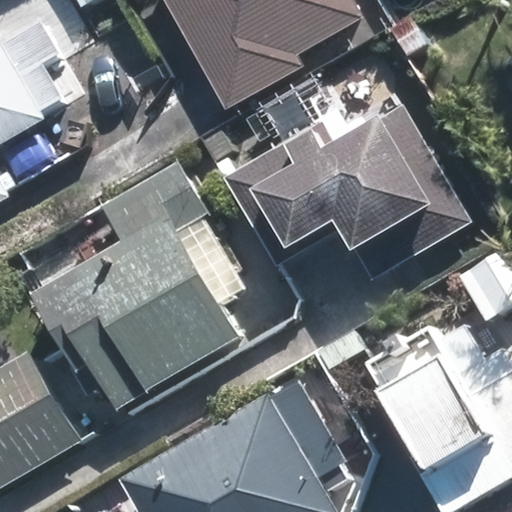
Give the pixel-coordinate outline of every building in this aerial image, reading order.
[(80,0),(87,13),(111,0),(80,0)] [(305,59),(371,21),(359,0),(169,0),(233,115),(311,70),(305,59)] [(470,0),(458,0),(418,25),(430,46),(480,16),(470,0)] [(69,60),(49,24),(9,47),(5,38),(0,41),(0,213),(21,201),(0,165),(0,155),(54,125),(50,116),(73,103),(53,69),(69,60)] [(152,36),(118,52),(139,95),(173,79),(152,36)] [(232,180),(284,270),(350,232),(380,285),(481,226),(413,109),(345,148),(332,124),(232,180)] [(236,162),(223,140),(205,150),(218,172),(236,162)] [(125,412),(250,341),(188,234),(219,217),(190,168),(112,212),(133,248),(41,299),(98,399),(113,390),(125,412)] [(511,371),(473,394),(435,326),(365,366),(403,433),(448,511),(456,511),(511,480),(511,371)] [(0,495),(90,444),(38,354),(0,376),(0,495)] [(355,463),(309,384),(281,401),(278,395),(128,483),(145,511),(345,511),(326,481),(355,463)]
